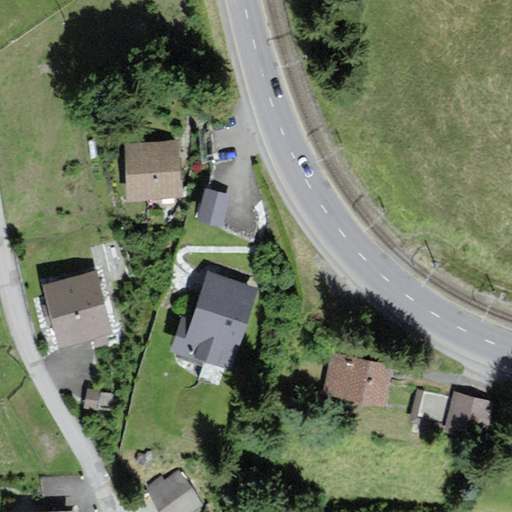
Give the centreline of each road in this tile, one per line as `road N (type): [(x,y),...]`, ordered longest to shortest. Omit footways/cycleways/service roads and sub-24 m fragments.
road 1 (secondary): [(242,0),(289,150),(349,243),(432,314),(511,350)]
road 2 (residential): [(0,232),(28,349),(90,461),(107,511)]
